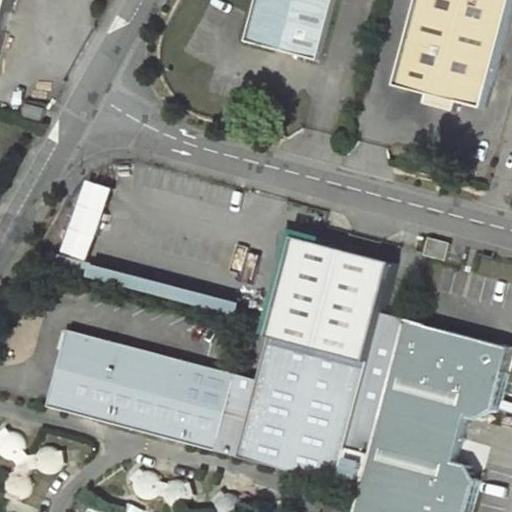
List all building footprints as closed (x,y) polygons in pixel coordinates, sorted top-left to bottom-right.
[(0,0),(0,44),(12,0),(0,0)] [(260,0),(249,41),(321,60),(337,0),(260,0)] [(453,101),(489,111),(511,25),(511,0),(425,0),(402,87),(434,96),(432,105),(450,111),(453,101)] [(24,120),(44,125),(48,108),(28,103),(24,120)] [(69,255),(97,262),(116,186),(88,179),(69,255)] [(448,261),(453,244),(432,238),(427,257),(448,261)] [(221,451),(366,489),(410,320),(386,314),(399,264),(302,239),(264,381),(241,375),(221,451)] [(366,489),(359,511),(472,511),(481,482),(471,465),(460,462),(472,418),(483,421),(499,411),(511,361),(511,346),(410,320),(366,489)] [(221,451),(241,375),(73,330),(52,407),(221,451)] [(35,461),(29,457),(29,456),(30,451),(27,445),(24,441),(18,439),(11,439),(7,442),(3,446),(1,452),(3,460),(7,465),(15,467),(22,466),(26,469),(25,478),(18,482),(14,489),(16,499),(20,503),(26,505),(36,504),(42,497),(42,487),(40,483),(36,479),(38,472),(44,469),(51,474),(58,474),(65,472),(70,465),(71,458),(68,452),(59,445),(53,445),(47,447),(44,451),(41,458),(35,461)] [(171,481),(168,486),(167,486),(166,479),(160,473),(152,471),(145,473),(140,478),(139,488),(143,496),(149,499),(160,498),(166,491),(170,500),(175,504),(182,506),(189,503),(194,498),(196,490),(194,484),(191,480),(183,477),(178,477),(171,481)] [(244,511),(245,511),(246,511),(245,511),(273,511),(274,510),(271,503),(264,498),(255,498),(250,501),(247,506),(243,498),(237,493),(230,492),(223,495),(220,498),(217,507),(219,511),(244,511)]
